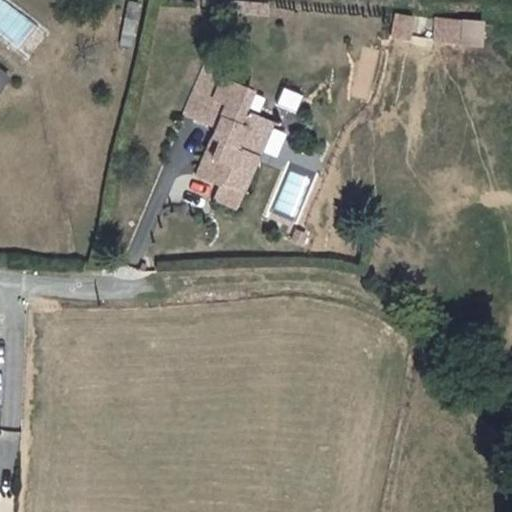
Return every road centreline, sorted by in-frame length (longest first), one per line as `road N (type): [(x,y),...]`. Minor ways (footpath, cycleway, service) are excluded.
road 1 (track): [(511,437),(417,335),(312,303),(138,313)]
road 2 (residential): [(138,313),(0,311)]
